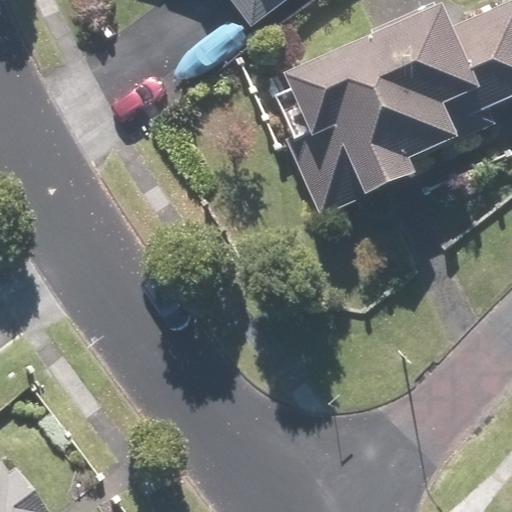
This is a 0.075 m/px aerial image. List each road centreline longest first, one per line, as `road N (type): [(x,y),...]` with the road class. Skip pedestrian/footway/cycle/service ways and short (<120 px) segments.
road 1 (residential): [(272,511),(53,216),(0,104)]
road 2 (residential): [(327,511),(511,349)]
